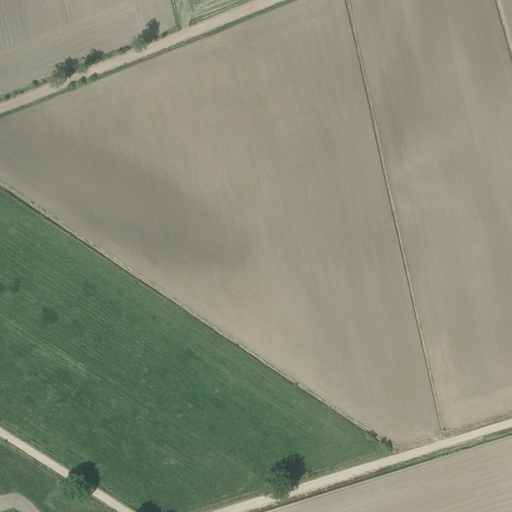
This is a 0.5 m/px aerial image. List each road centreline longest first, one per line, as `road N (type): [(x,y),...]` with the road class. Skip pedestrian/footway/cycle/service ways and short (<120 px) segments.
road 1 (track): [(289,0),(0,113)]
road 2 (track): [(511,421),(220,511)]
road 3 (track): [(126,511),(0,432)]
